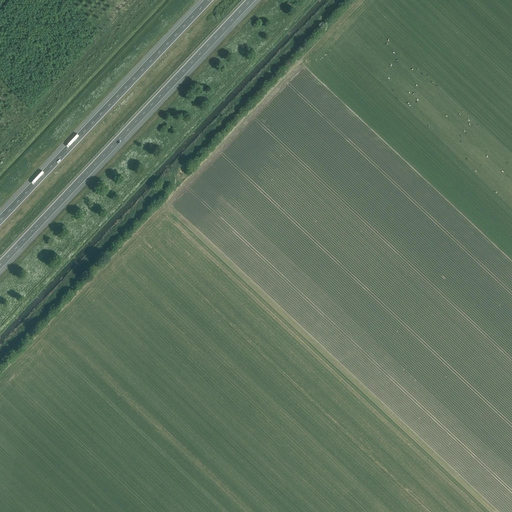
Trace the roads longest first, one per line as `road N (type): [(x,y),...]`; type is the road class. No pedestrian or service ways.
road 1 (motorway): [(0,264),(250,0)]
road 2 (motorway): [(208,0),(0,220)]
